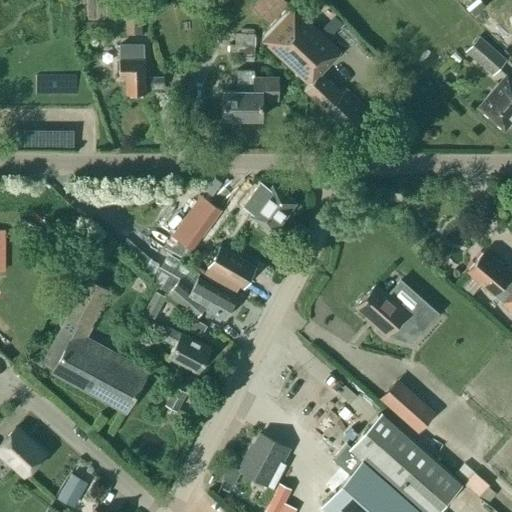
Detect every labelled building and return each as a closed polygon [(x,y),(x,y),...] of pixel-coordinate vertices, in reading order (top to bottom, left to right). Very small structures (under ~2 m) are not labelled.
[(257,0),(252,6),(268,23),(288,3),(285,0),(257,0)] [(206,4),(191,6),(193,16),(207,14),(206,4)] [(303,88),(345,129),(366,108),(340,84),(336,88),(319,72),(339,50),(292,4),(259,39),(306,85),(303,88)] [(139,12),(124,13),(125,33),(141,32),(139,12)] [(234,44),(229,44),(228,55),(254,57),(254,34),(234,33),(234,44)] [(478,34),(464,50),(492,74),(505,58),(478,34)] [(145,92),(145,90),(163,90),(163,81),(163,75),(144,76),(144,58),(142,58),(142,49),(120,49),(120,58),(118,59),(119,76),(125,76),(125,93),(145,92)] [(77,66),(38,68),(39,88),(78,87),(77,66)] [(222,117),(260,118),(260,99),(276,99),(277,77),(253,77),(253,69),(236,69),(236,90),(222,90),(222,117)] [(479,106),(504,127),(506,123),(510,123),(511,120),(511,81),(505,75),(479,106)] [(250,196),(259,202),(249,215),(273,232),(295,202),(272,184),(269,188),(260,182),(250,196)] [(199,193),(170,234),(191,249),(220,208),(199,193)] [(242,287),(255,265),(220,244),(206,266),(242,287)] [(511,312),(511,273),(510,273),(511,272),(484,249),(466,271),(493,294),(501,284),(511,291),(500,303),(511,312)] [(127,359),(84,336),(91,325),(89,323),(108,289),(80,273),(60,309),(68,313),(42,361),(53,368),(51,370),(125,410),(143,377),(124,366),(127,359)] [(193,317),(202,307),(224,319),(235,298),(197,277),(191,287),(180,277),(166,292),(193,317)] [(355,306),(375,323),(373,325),(385,335),(406,311),(375,284),(355,306)] [(154,290),(142,312),(153,318),(165,296),(154,290)] [(200,335),(206,324),(186,313),(180,324),(200,335)] [(160,336),(174,344),(168,356),(196,371),(209,347),(180,332),(180,333),(166,326),(160,336)] [(416,430),(434,410),(396,377),(378,397),(416,430)] [(175,385),(164,404),(176,410),(186,391),(175,385)] [(435,511),(461,483),(380,411),(348,447),(345,445),(333,458),(346,469),(318,499),(332,511),(435,511)] [(14,427),(0,442),(0,452),(24,474),(44,453),(14,427)] [(240,470),(265,483),(277,461),(280,463),(288,447),(259,432),(248,453),(246,452),(240,464),(242,465),(240,470)] [(477,462),(467,473),(480,486),(491,475),(477,462)] [(85,481),(72,473),(65,486),(78,494),(85,481)] [(278,481),(262,510),(265,511),(278,511),(291,488),(278,481)]
